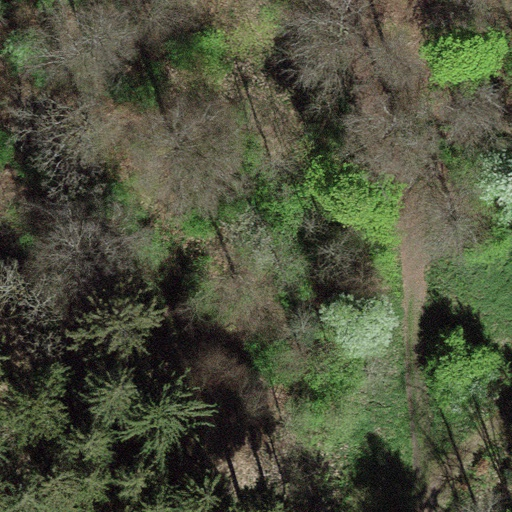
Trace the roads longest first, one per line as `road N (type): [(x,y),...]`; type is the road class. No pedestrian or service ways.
road 1 (track): [(440,480),(428,463),(407,235),(339,0)]
road 2 (track): [(423,511),(466,446),(511,403)]
